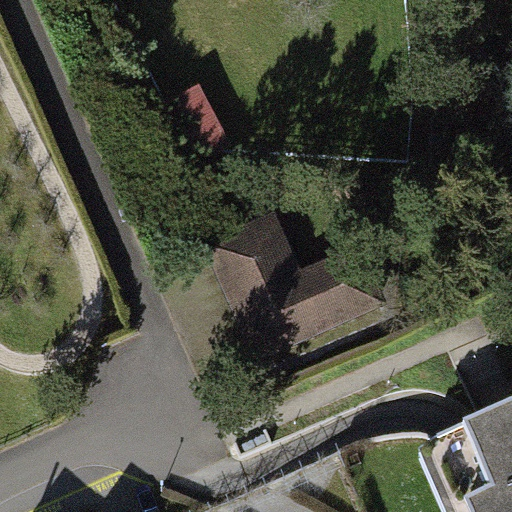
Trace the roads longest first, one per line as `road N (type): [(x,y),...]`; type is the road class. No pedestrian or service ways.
road 1 (unknown): [(102,421),(169,461),(202,465),(253,461),(371,422),(425,420),(455,436)]
road 2 (unknown): [(0,79),(90,273),(93,314),(77,346),(53,361),(22,362),(0,352)]
road 3 (residential): [(0,482),(176,375)]
